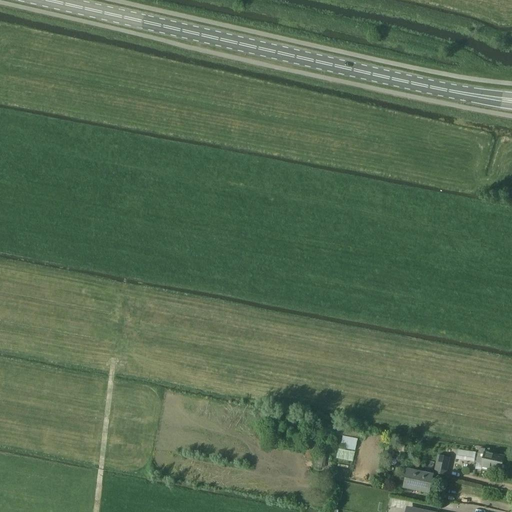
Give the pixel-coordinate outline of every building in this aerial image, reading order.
[(342,437),(340,449),(355,452),(359,431),(344,429),(345,426),(325,423),(323,434),(342,437)] [(319,443),(315,468),(324,469),(328,445),(319,443)] [(458,450),(457,456),(472,459),(473,453),(458,450)] [(476,463),(482,465),(481,467),(501,472),(504,457),(485,452),(484,455),(478,454),(476,463)] [(450,458),(437,455),(433,474),(446,477),(450,458)] [(433,475),(408,470),(404,489),(429,494),(433,475)]
